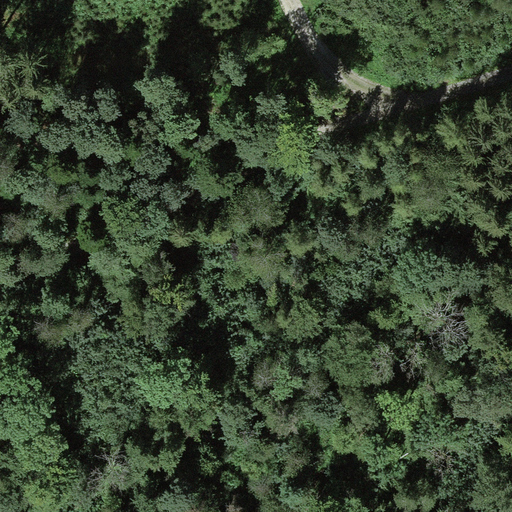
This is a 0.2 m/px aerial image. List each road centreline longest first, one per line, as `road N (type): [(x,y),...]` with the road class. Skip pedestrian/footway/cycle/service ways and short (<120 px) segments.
road 1 (track): [(359,111),(71,254),(0,267)]
road 2 (track): [(511,68),(359,111)]
road 3 (track): [(284,0),(359,111)]
